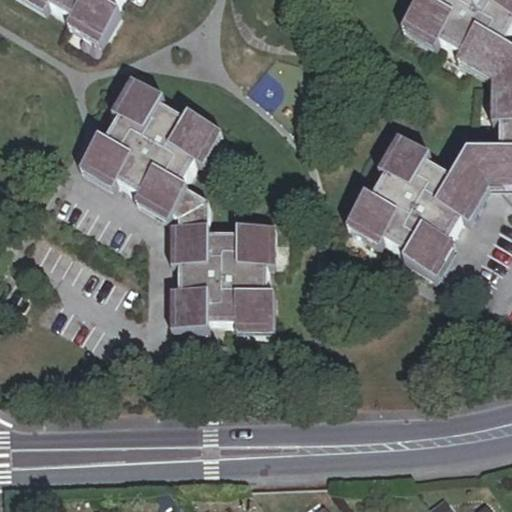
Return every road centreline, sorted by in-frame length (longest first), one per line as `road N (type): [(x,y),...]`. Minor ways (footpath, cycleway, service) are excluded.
road 1 (secondary): [(379,449),(0,458)]
road 2 (secondary): [(379,449),(511,430)]
